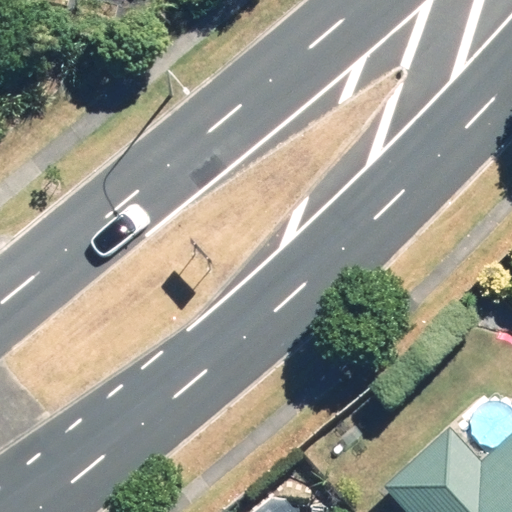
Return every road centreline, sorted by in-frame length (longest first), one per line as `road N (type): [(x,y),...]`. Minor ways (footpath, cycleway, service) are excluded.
road 1 (primary): [(493,0),(337,242),(162,406),(21,511)]
road 2 (primary): [(0,299),(194,136),(449,0)]
